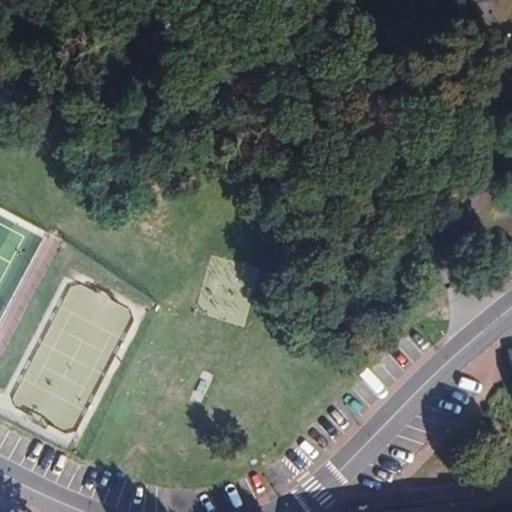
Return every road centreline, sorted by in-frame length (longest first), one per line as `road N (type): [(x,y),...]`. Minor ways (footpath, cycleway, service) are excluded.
road 1 (residential): [(511,306),(476,331),(337,474),(289,511)]
road 2 (track): [(318,491),(336,508),(471,488),(511,490)]
road 3 (track): [(55,235),(0,343)]
